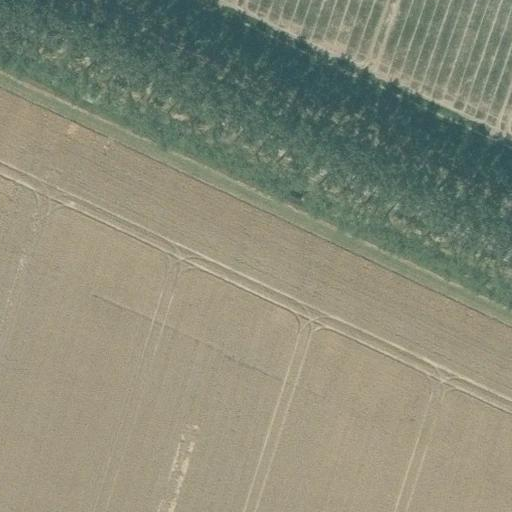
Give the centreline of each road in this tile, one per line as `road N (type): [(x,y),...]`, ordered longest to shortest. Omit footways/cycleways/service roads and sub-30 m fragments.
road 1 (track): [(0,80),(511,321)]
road 2 (unclassified): [(511,257),(0,17)]
road 3 (track): [(86,0),(511,201)]
